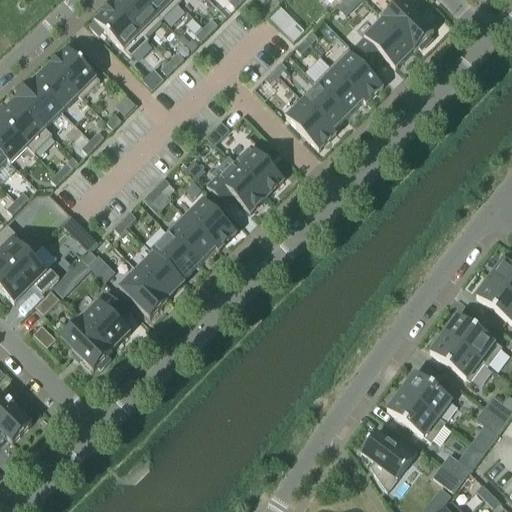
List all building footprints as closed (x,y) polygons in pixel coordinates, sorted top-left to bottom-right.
[(161,24),(137,0),(119,0),(112,8),(144,41),(145,40),(161,24)] [(178,7),(171,0),(137,0),(161,24),(178,7)] [(234,0),(228,6),(234,12),(243,3),(239,0),(234,0)] [(398,0),(378,19),(382,23),(383,23),(414,54),(413,55),(414,55),(418,51),(421,54),(432,43),(429,40),(433,36),(398,0)] [(144,41),(112,8),(89,30),(99,41),(104,36),(107,39),(109,42),(110,41),(130,62),(148,43),(145,40),(144,41)] [(203,31),(209,37),(217,29),(211,23),(203,31)] [(292,23),(281,34),(292,46),(304,34),(292,23)] [(382,23),(355,51),(374,70),(383,61),(395,73),(413,55),(414,54),(383,23),(382,23)] [(194,40),(200,46),(209,37),(203,31),(194,40)] [(311,36),(303,44),(309,50),(317,42),(311,36)] [(297,50),(295,53),(300,58),(309,50),(303,44),(297,50)] [(72,48),(49,70),(82,103),(99,85),(83,68),(81,66),(80,66),(77,63),(82,58),(72,48)] [(346,54),(330,71),(363,105),(362,105),(365,108),(383,91),(346,54)] [(169,65),(175,71),(183,63),(177,57),(169,65)] [(160,74),(166,79),(175,71),(169,65),(160,74)] [(281,67),(272,75),(278,80),(286,72),(281,67)] [(82,103),(49,70),(33,86),(32,86),(31,86),(61,116),(78,100),(81,104),(82,103)] [(330,71),(314,87),(317,91),(318,90),(348,120),(362,105),(363,105),(330,71)] [(265,82),(264,83),(270,89),(278,80),(272,75),(265,82)] [(45,133),(61,116),(31,86),(14,103),(51,140),(52,139),(45,133)] [(317,91),(302,105),(332,135),(333,135),(348,120),(318,90),(317,91)] [(51,140),(14,103),(14,104),(14,105),(7,112),(4,110),(0,113),(0,122),(34,157),(51,140)] [(302,105),(285,122),(318,155),(336,137),(333,135),(332,135),(302,105)] [(112,133),(121,125),(115,119),(106,128),(112,133)] [(0,156),(10,167),(26,151),(33,158),(34,157),(0,122),(0,156)] [(221,126),(205,142),(214,150),(229,134),(221,126)] [(95,150),(103,142),(98,136),(89,145),(95,150)] [(87,158),(95,150),(89,145),(81,153),(87,158)] [(267,201),(283,184),(251,151),(235,167),(228,161),(267,201)] [(10,168),(10,167),(0,156),(0,171),(7,165),(10,168)] [(233,200),(250,217),(267,201),(228,161),(211,178),(215,182),(206,191),(224,208),(233,200)] [(64,181),(72,173),(66,167),(58,176),(64,181)] [(56,190),(64,181),(58,176),(50,184),(56,190)] [(161,197),(170,188),(164,183),(155,191),(161,197)] [(153,205),(161,197),(155,191),(147,199),(153,205)] [(20,211),(28,203),(23,197),(14,205),(20,211)] [(203,204),(186,221),(218,254),(236,236),(203,204)] [(12,219),(20,211),(14,205),(6,213),(12,219)] [(127,231),(136,222),(130,217),(122,225),(127,231)] [(218,254),(186,221),(169,238),(199,268),(215,252),(218,255),(218,254)] [(119,239),(127,231),(122,225),(113,233),(119,239)] [(0,288),(29,259),(14,243),(17,240),(7,229),(0,236),(0,288)] [(199,268),(169,238),(152,255),(184,287),(184,286),(182,284),(199,268)] [(153,258),(137,274),(167,305),(168,304),(167,303),(184,287),(152,255),(151,256),(153,258)] [(88,270),(96,262),(90,256),(82,264),(88,270)] [(0,288),(0,294),(14,308),(33,290),(42,299),(59,282),(49,271),(45,275),(29,259),(0,288)] [(490,282),(511,298),(511,269),(504,263),(490,282)] [(81,264),(72,273),(81,282),(91,273),(88,270),(82,264),(81,264)] [(137,274),(119,292),(149,322),(167,305),(137,274)] [(511,328),(511,298),(490,282),(476,301),(511,328)] [(51,296),(35,311),(44,320),(59,304),(51,296)] [(96,302),(76,321),(111,356),(112,356),(111,355),(130,336),(118,324),(127,316),(108,297),(99,305),(96,302)] [(444,338),(488,371),(502,352),(458,319),(444,338)] [(97,371),(100,373),(111,363),(108,360),(111,356),(76,321),(76,322),(78,325),(61,343),(93,375),(97,371)] [(487,371),(488,371),(444,338),(442,340),(440,339),(430,352),(432,353),(429,357),(470,387),(483,368),(487,371)] [(401,395),(445,428),(437,422),(451,404),(415,377),(401,395)] [(431,447),(445,428),(401,395),(399,398),(397,397),(387,410),(389,411),(387,414),(431,447)] [(0,434),(12,447),(31,429),(12,410),(13,409),(9,406),(0,397),(0,434)] [(505,428),(511,418),(511,415),(492,401),(484,412),(505,428)] [(496,439),(505,428),(484,412),(475,423),(496,439)] [(12,448),(12,447),(0,434),(0,448),(6,442),(12,448)] [(363,453),(360,456),(373,466),(369,471),(387,497),(403,475),(411,464),(417,456),(395,440),(390,448),(375,437),(363,453)] [(461,486),(470,474),(449,459),(441,470),(461,486)] [(453,497),(461,486),(441,470),(432,481),(453,497)] [(484,504),(489,498),(481,490),(476,496),(484,504)] [(440,492),(432,502),(443,510),(450,501),(440,492)] [(492,511),(498,506),(489,498),(484,504),(492,511)]
